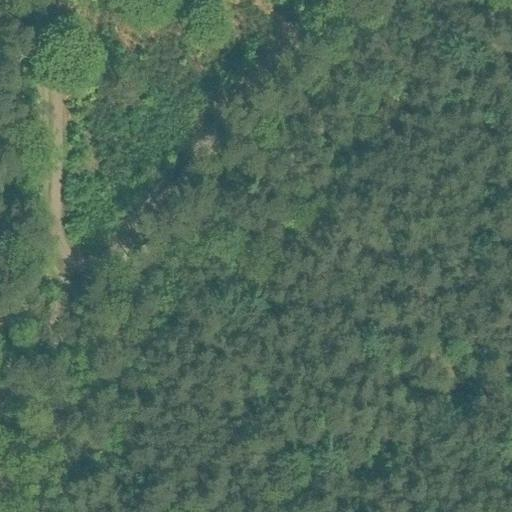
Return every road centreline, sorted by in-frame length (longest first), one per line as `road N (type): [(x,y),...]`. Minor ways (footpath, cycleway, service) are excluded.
road 1 (track): [(0,390),(318,0)]
road 2 (track): [(57,0),(63,250),(76,264),(103,266)]
